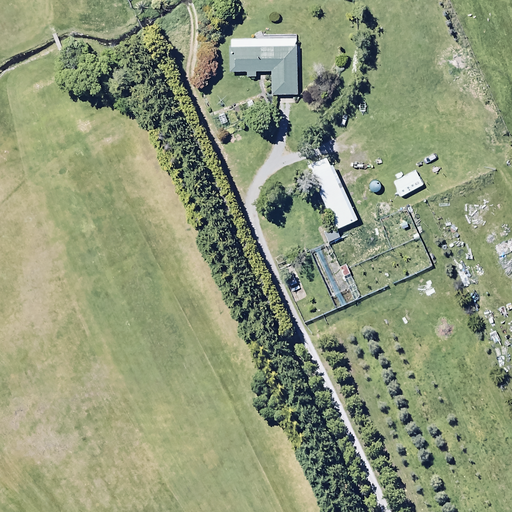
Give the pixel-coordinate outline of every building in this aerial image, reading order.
[(295,40),(228,40),(228,73),(270,72),(270,103),(290,103),(295,103),(295,40)] [(355,220),(326,158),(306,167),(334,230),(355,220)] [(422,186),(414,171),(392,182),(399,197),(422,186)] [(335,229),(325,233),(322,226),(316,229),(324,248),(330,245),(329,242),(339,238),(335,229)] [(322,244),(307,252),(334,307),(348,299),(322,244)]
